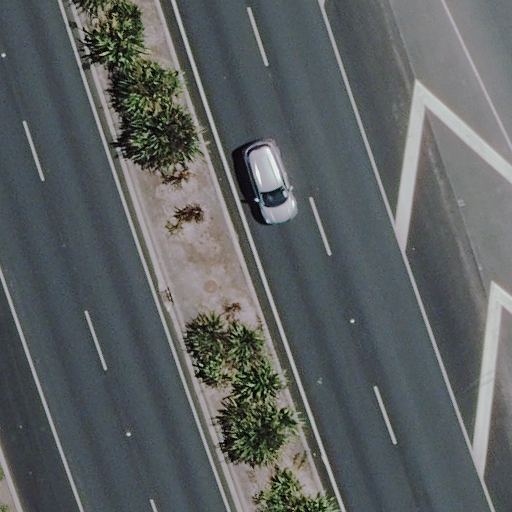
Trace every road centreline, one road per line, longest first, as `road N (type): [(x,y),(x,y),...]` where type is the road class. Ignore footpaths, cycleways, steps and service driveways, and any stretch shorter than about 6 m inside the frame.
road 1 (primary): [(248,0),(420,511)]
road 2 (primary): [(157,511),(0,44)]
